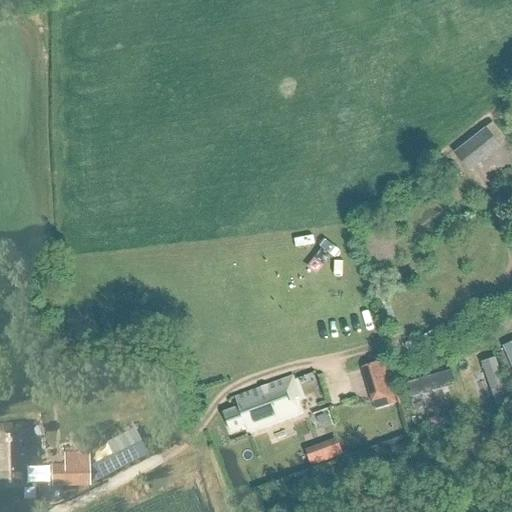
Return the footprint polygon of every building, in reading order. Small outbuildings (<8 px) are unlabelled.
[(454,154),(469,174),(500,149),(485,129),(454,154)] [(451,362),(459,396),(473,393),(465,359),(451,362)] [(362,373),(371,404),(387,399),(376,364),(362,368),(363,373),(362,373)] [(245,427),(247,433),(298,411),(292,399),(298,396),(289,376),(233,399),(237,408),(221,415),(229,434),(245,427)] [(25,426),(0,426),(0,487),(22,487),(21,466),(26,466),(25,426)] [(50,488),(91,486),(89,464),(49,465),(50,488)]
